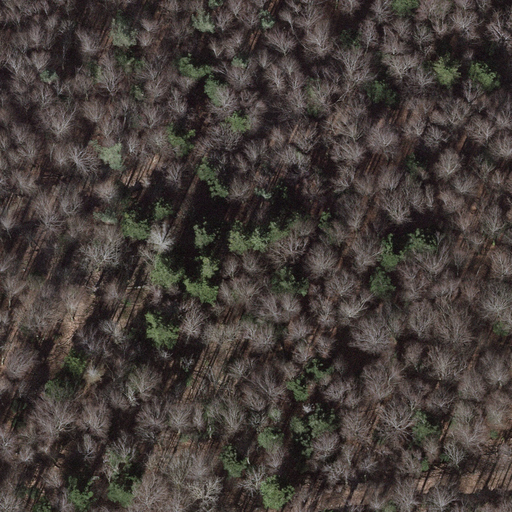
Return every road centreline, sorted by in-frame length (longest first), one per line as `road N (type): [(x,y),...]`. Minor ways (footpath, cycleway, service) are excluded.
road 1 (track): [(511,92),(212,149),(0,221)]
road 2 (track): [(511,482),(280,511)]
